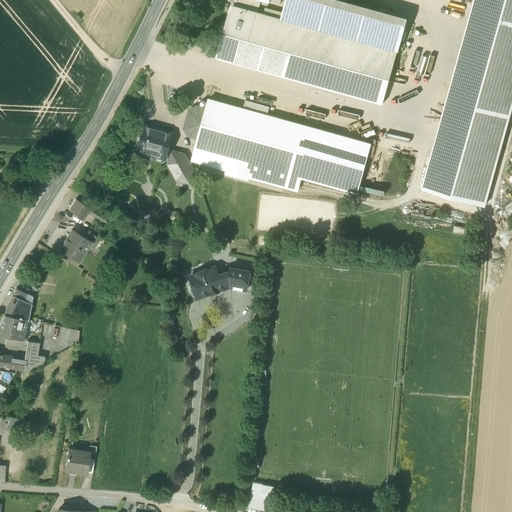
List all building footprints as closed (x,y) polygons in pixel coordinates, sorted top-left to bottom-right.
[(261,0),(259,0),(235,0),(235,4),(250,8),(250,7),(258,9),(261,0)] [(406,17),(343,0),(286,0),(281,19),(397,51),(406,17)] [(511,0),(472,0),(421,189),(484,206),(511,103),(511,0)] [(281,19),(234,6),(228,28),(226,27),(225,28),(224,32),(224,33),(226,34),(219,59),(232,62),(383,104),(397,51),(281,19)] [(302,125),(209,99),(206,109),(198,138),(195,148),(219,155),(289,174),(302,125)] [(198,107),(191,111),(186,129),(191,136),(198,138),(206,109),(198,107)] [(174,134),(144,125),(142,133),(141,132),(138,134),(137,137),(138,140),(140,140),(137,150),(166,158),(174,134)] [(372,144),(302,125),(289,174),(358,193),(372,144)] [(219,155),(195,148),(192,159),(216,166),(219,155)] [(185,155),(172,151),(168,164),(177,180),(190,183),(193,171),(185,155)] [(289,174),(219,155),(216,166),(227,169),(226,173),(250,179),(250,177),(285,187),(289,174)] [(30,170),(40,179),(50,169),(40,160),(30,170)] [(88,200),(79,194),(76,199),(85,204),(88,200)] [(76,199),(75,199),(68,210),(83,219),(87,212),(98,219),(100,215),(85,204),(76,199)] [(107,219),(100,215),(98,219),(105,223),(107,219)] [(470,233),(469,219),(455,220),(455,234),(470,233)] [(81,236),(72,230),(60,249),(60,250),(73,258),(74,258),(80,249),(85,252),(89,245),(91,242),(81,236)] [(100,239),(85,230),(81,236),(91,242),(89,245),(94,249),(100,239)] [(73,258),(60,250),(57,255),(70,263),(73,258)] [(216,267),(190,276),(197,299),(231,287),(246,291),(250,271),(230,268),(228,273),(220,276),(216,267)] [(26,294),(16,289),(13,295),(23,301),(26,294)] [(23,301),(13,295),(3,314),(4,314),(26,319),(28,320),(31,304),(23,301)] [(26,319),(4,314),(0,323),(0,341),(2,342),(4,337),(22,340),(26,319)] [(62,328),(60,336),(61,336),(60,340),(78,344),(79,331),(62,328)] [(39,343),(28,341),(27,348),(38,349),(39,343)] [(37,355),(26,354),(25,359),(26,360),(24,370),(28,371),(45,362),(45,357),(37,355)] [(0,355),(0,366),(9,368),(10,357),(0,355)] [(25,359),(10,357),(9,368),(24,370),(26,360),(25,359)] [(9,417),(6,429),(20,432),(23,420),(9,417)] [(89,452),(69,449),(68,457),(67,457),(67,459),(66,471),(87,474),(89,459),(90,452),(89,452)] [(271,502),(258,500),(257,509),(270,511),(271,502)]
